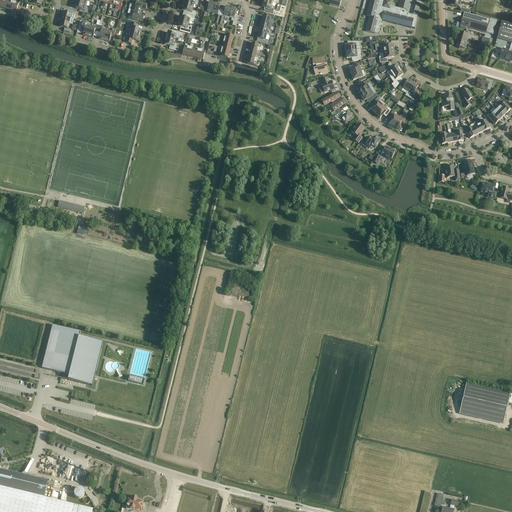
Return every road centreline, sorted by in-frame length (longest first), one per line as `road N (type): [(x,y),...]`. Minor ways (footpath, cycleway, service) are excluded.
road 1 (tertiary): [(320,511),(157,468),(0,406)]
road 2 (residential): [(474,148),(435,153),(387,131),(355,103),(337,52),(353,0)]
road 3 (residential): [(78,40),(147,55),(169,0)]
